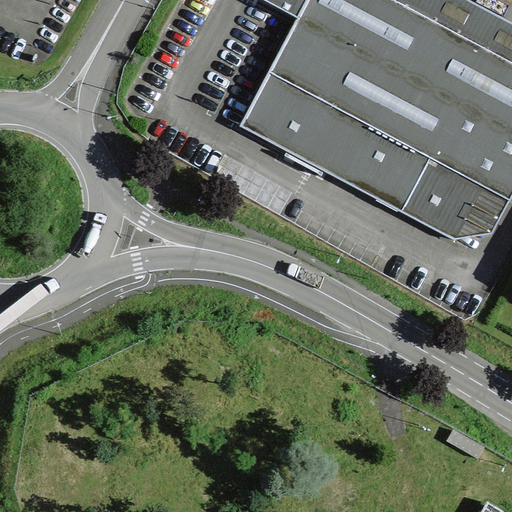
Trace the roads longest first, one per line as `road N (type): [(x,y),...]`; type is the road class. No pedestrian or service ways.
road 1 (secondary): [(245,260),(345,303),(511,404)]
road 2 (secondary): [(81,276),(147,257),(245,260)]
road 3 (secondary): [(245,260),(110,199)]
road 4 (residential): [(130,0),(61,120)]
